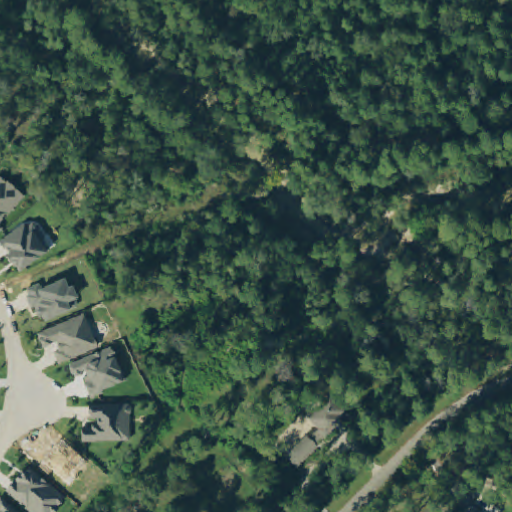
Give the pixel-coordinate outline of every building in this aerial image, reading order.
[(0,178),(0,236),(5,230),(3,228),(28,198),(1,177),(0,178)] [(25,276),(55,258),(36,224),(5,243),(25,276)] [(353,414),(337,402),(315,430),(321,435),(315,442),(309,438),(290,461),(305,473),(353,414)] [(83,445),(134,444),(134,407),(94,408),(94,426),(83,426),(83,445)] [(9,494),(28,511),(63,511),(71,504),(31,469),(9,494)] [(15,511),(3,500),(0,503),(0,511),(15,511)]
